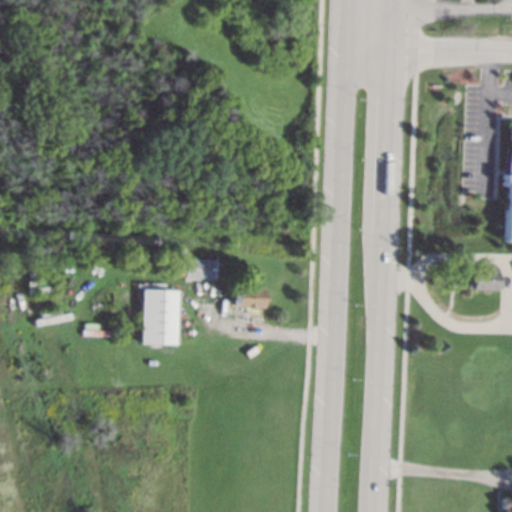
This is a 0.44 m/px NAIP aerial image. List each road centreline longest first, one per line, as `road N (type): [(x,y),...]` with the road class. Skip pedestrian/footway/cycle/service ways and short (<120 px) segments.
road 1 (primary): [(344,0),(324,511)]
road 2 (primary): [(372,511),(389,0)]
